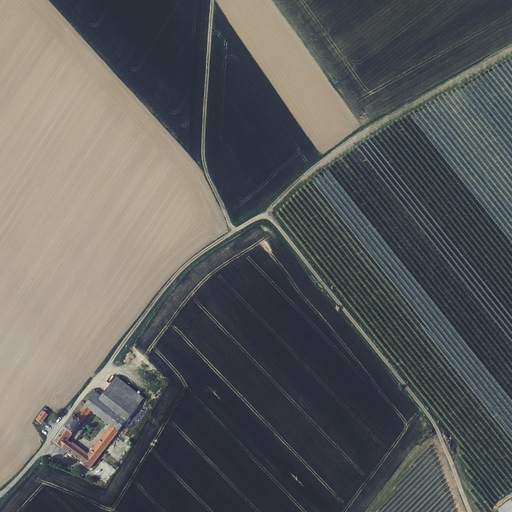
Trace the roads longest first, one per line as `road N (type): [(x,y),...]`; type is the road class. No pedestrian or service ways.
road 1 (unclassified): [(469,511),(433,422),(266,213),(173,278),(0,494)]
road 2 (track): [(207,0),(201,164),(234,230)]
